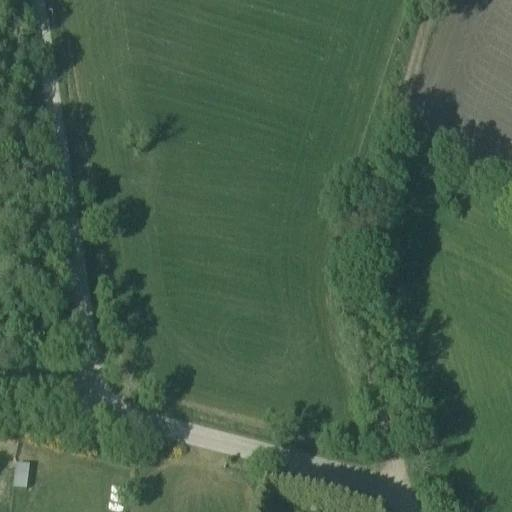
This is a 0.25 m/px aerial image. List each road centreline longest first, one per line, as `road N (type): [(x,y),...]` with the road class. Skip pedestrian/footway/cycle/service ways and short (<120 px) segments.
road 1 (track): [(395,498),(399,474),(348,296),(363,202),(429,0)]
road 2 (unclassified): [(36,0),(101,416)]
road 3 (unclassified): [(409,511),(361,482),(101,416)]
